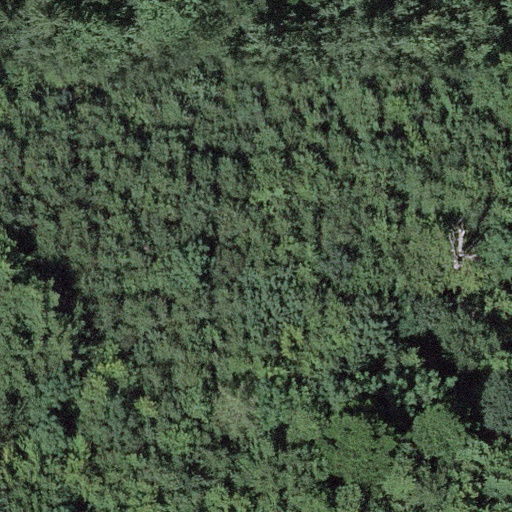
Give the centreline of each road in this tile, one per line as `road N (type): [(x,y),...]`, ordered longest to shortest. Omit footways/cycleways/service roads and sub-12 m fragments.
road 1 (track): [(226,511),(511,300)]
road 2 (track): [(0,79),(249,0)]
